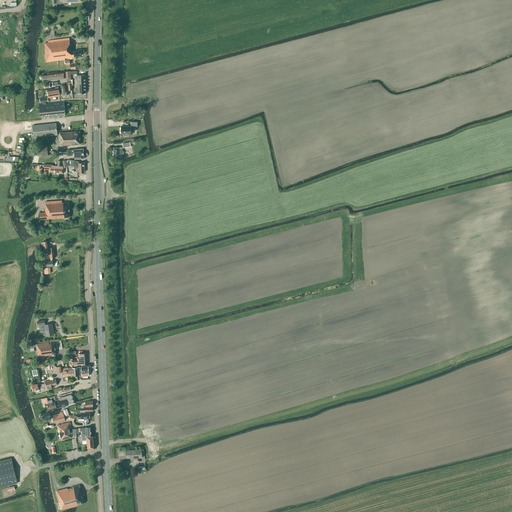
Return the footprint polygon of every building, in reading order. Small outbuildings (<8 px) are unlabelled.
[(79,56),(80,56),(81,56),(80,50),(73,51),(73,44),(70,45),(69,38),(48,41),(48,42),(45,43),(46,62),(65,60),(65,58),(77,56),(78,57),(79,56)] [(77,75),(77,93),(85,93),(85,75),(77,75)] [(54,97),(54,96),(59,95),(58,88),(58,87),(56,87),(56,89),(47,90),(49,99),(51,99),(51,97),(54,97)] [(39,106),(40,118),(45,117),(45,119),(46,119),(45,117),(65,115),(63,101),(63,103),(44,105),(44,103),(43,103),(44,105),(39,106)] [(135,126),(137,126),(137,122),(131,122),(131,126),(121,126),(121,134),(131,134),(131,130),(135,130),(135,126)] [(32,126),(34,138),(57,135),(56,123),(32,126)] [(59,133),(60,146),(80,144),(79,131),(59,133)] [(37,146),(38,156),(47,155),(47,146),(37,146)] [(116,159),(122,158),(122,156),(122,153),(123,153),(123,151),(122,151),(122,148),(119,148),(113,148),(113,157),(116,156),(116,159)] [(84,159),(83,149),(74,149),(67,150),(68,156),(72,155),(72,154),(74,154),(74,155),(75,155),(75,158),(78,158),(78,159),(84,159)] [(77,168),(77,172),(84,172),(84,163),(78,163),(78,161),(71,160),(67,160),(67,166),(71,166),(74,166),(74,168),(77,168)] [(54,173),(63,173),(63,168),(63,166),(61,166),(57,166),(44,165),(44,168),(48,168),(50,168),(50,172),(54,172),(54,173)] [(39,213),(40,220),(69,217),(68,202),(62,202),(62,200),(45,202),(46,208),(45,208),(45,212),(39,213)] [(44,261),(45,267),(53,266),(53,260),(52,260),(52,258),(55,258),(54,247),(48,248),(47,241),(43,242),(43,248),(44,254),(50,254),(50,259),(51,261),(44,261)] [(37,325),(39,324),(40,330),(40,333),(41,333),(41,334),(43,335),(45,336),(46,336),(53,335),(53,332),(52,323),(44,325),(44,324),(45,324),(44,320),(37,321),(37,325)] [(56,354),(56,351),(57,351),(55,341),(34,344),(35,347),(36,346),(38,357),(56,354)] [(71,365),(86,364),(86,353),(78,354),(79,358),(78,358),(78,359),(71,360),(71,365)] [(62,369),(61,366),(56,367),(56,373),(62,372),(62,376),(68,376),(67,368),(62,369)] [(79,367),(67,368),(68,376),(80,375),(79,367)] [(51,388),(51,386),(57,385),(55,379),(49,380),(50,381),(44,382),(44,384),(42,384),(40,384),(41,390),(51,388)] [(67,398),(68,404),(74,403),(72,392),(59,396),(60,400),(67,398)] [(63,406),(64,407),(65,407),(65,406),(68,405),(67,399),(57,401),(59,407),(63,406)] [(52,400),(48,401),(48,403),(47,404),(49,409),(56,407),(55,402),(52,403),(52,400)] [(83,405),(84,410),(88,410),(88,411),(93,411),(92,401),(85,402),(85,405),(83,405)] [(90,412),(88,412),(88,411),(88,410),(84,410),(80,410),(81,419),(90,418),(90,412)] [(60,412),(60,413),(53,415),(53,417),(54,423),(65,420),(62,412),(60,412)] [(60,432),(61,440),(72,437),(71,433),(72,433),(70,422),(57,425),(59,433),(60,432)] [(87,440),(87,450),(93,450),(93,436),(91,436),(90,427),(86,427),(81,428),(82,440),(87,440)] [(141,449),(125,450),(126,458),(142,458),(141,449)] [(0,487),(17,483),(11,458),(0,460),(0,487)] [(76,506),(76,505),(84,503),(81,491),(79,485),(56,491),(61,510),(76,506)]
